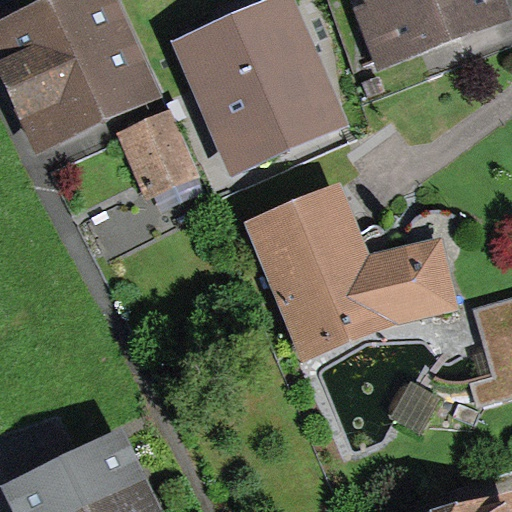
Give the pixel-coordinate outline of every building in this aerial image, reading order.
[(98,0),(94,0),(0,45),(0,69),(34,144),(142,96),(98,0)] [(379,0),(387,21),(370,28),(382,59),(496,17),(491,15),(485,0),(379,0)] [(235,161),(328,119),(283,20),(190,62),(235,161)] [(124,140),(147,192),(195,171),(172,118),(124,140)] [(259,237),(306,349),(363,325),(446,305),(434,253),(363,270),(336,205),(259,237)] [(501,375),(471,383),(477,402),(511,392),(511,307),(481,316),(501,375)] [(150,511),(117,443),(11,495),(19,511),(150,511)]
